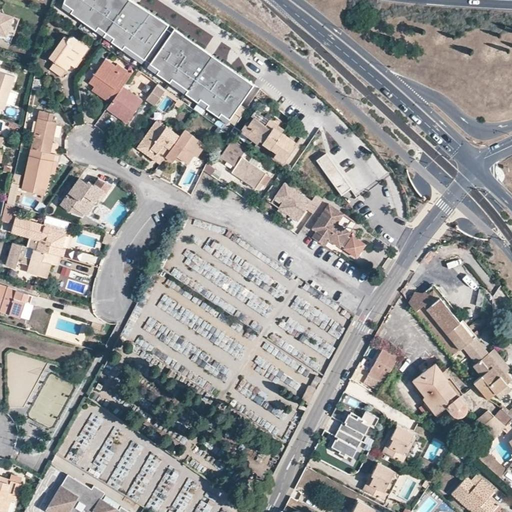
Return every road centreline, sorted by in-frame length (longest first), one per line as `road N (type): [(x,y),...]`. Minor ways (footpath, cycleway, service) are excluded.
road 1 (residential): [(374,304),(240,216),(159,190)]
road 2 (residential): [(374,304),(270,511)]
road 3 (residential): [(476,163),(374,304)]
road 4 (primary): [(511,126),(470,125),(437,99),(367,67)]
road 5 (primary): [(476,163),(367,67)]
road 6 (residential): [(117,299),(116,251),(159,190)]
